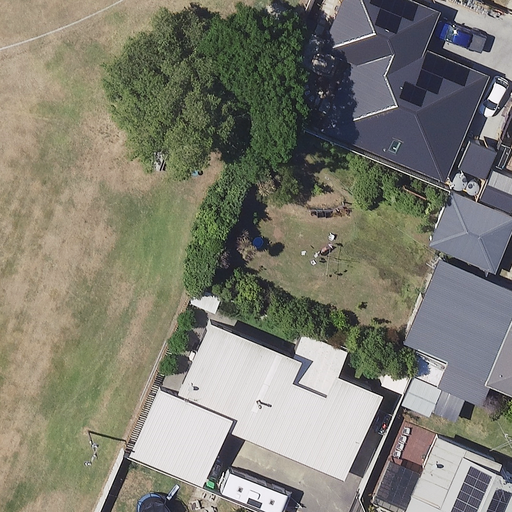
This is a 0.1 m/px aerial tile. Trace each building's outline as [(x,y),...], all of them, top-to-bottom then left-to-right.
[(511,10),(485,0),(477,0),(466,30),(511,47),(511,10)] [(511,210),(446,182),(425,231),(490,259),(511,210)] [(511,279),(434,248),(401,330),(409,333),(398,359),(477,391),(485,370),(511,381),(511,279)] [(292,339),(198,300),(168,374),(153,368),(123,441),(198,471),(220,416),(338,464),(375,373),(325,352),(316,375),(283,362),(292,339)] [(511,484),(511,458),(404,412),(364,504),(384,511),(506,511),(501,510),(511,484)]
